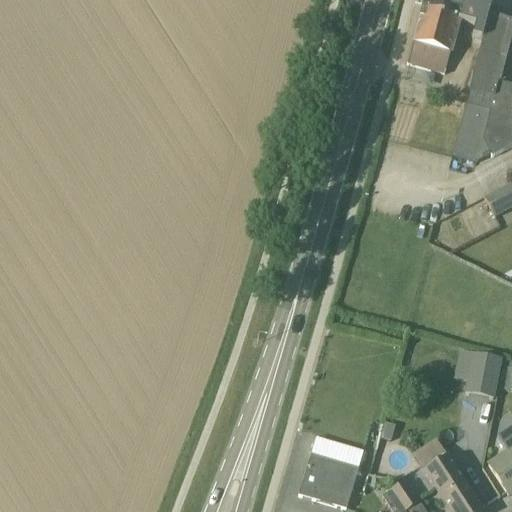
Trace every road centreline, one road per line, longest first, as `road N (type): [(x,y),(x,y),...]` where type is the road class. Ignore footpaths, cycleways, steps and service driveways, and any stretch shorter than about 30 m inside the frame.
road 1 (primary): [(304,276),(377,0)]
road 2 (primary): [(304,276),(218,511)]
road 3 (primary): [(245,511),(292,350),(304,276)]
